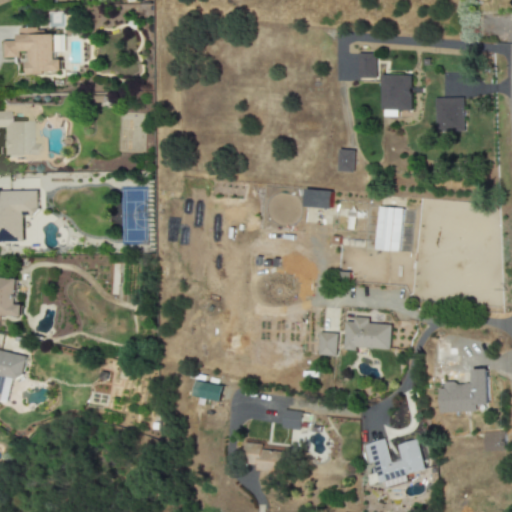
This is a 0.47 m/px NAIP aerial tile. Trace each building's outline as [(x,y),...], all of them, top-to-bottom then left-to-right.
[(55,35),(36,36),(36,28),(19,29),(19,41),(4,41),(4,58),(20,58),(19,52),(29,52),(29,74),(61,73),(61,61),(55,61),(55,35)] [(357,79),(376,79),(376,54),(358,54),(357,79)] [(398,111),(411,111),(412,76),(382,76),(381,117),(398,118),(398,111)] [(436,99),(436,133),(465,132),(464,98),(436,99)] [(27,122),(4,122),(4,112),(0,112),(0,156),(34,156),(34,144),(27,144),(27,122)] [(354,172),(355,151),(340,150),(339,172),(354,172)] [(331,209),(332,191),(306,190),(305,208),(331,209)] [(0,242),(24,242),(24,216),(39,216),(38,191),(0,191),(0,242)] [(402,209),(377,208),(375,251),(400,252),(402,209)] [(0,316),(22,317),(23,306),(17,305),(18,278),(0,276),(0,316)] [(345,349),(390,350),(391,325),(369,324),(369,318),(354,317),(354,323),(346,322),(345,349)] [(337,334),(320,333),(319,356),(337,356),(337,334)] [(455,349),(448,349),(448,344),(435,344),(434,365),(455,365),(455,349)] [(27,356),(0,350),(0,402),(8,404),(13,379),(22,381),(27,356)] [(438,385),(439,415),(476,413),(476,407),(491,407),(489,368),(471,369),(472,384),(438,385)] [(193,396),(219,402),(223,387),(197,381),(193,396)] [(300,431),(301,412),(284,410),(282,429),(300,431)] [(505,451),(504,432),(483,433),(484,452),(505,451)] [(418,440),(398,445),(401,461),(392,463),(386,440),(364,445),(369,464),(374,463),(381,488),(409,481),(407,475),(425,470),(418,440)] [(264,444),(246,443),(244,464),(258,465),(258,471),(285,474),(286,453),(263,451),(264,444)]
